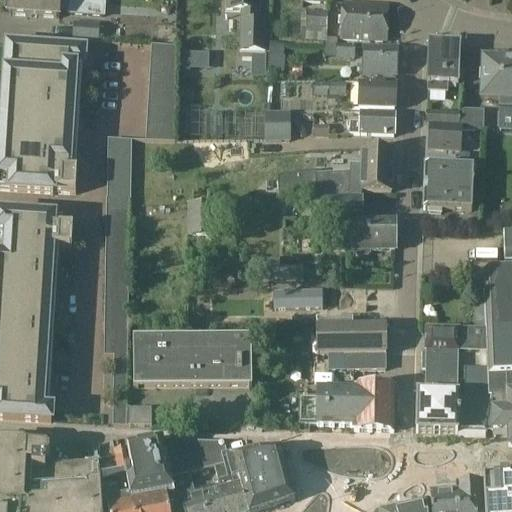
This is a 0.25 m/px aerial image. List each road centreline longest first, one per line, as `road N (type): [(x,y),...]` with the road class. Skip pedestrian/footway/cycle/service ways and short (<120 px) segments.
road 1 (residential): [(412,1),(405,388)]
road 2 (residential): [(405,446),(407,480),(325,511)]
